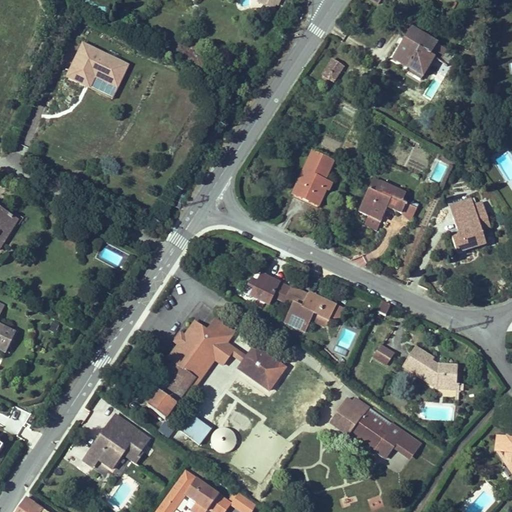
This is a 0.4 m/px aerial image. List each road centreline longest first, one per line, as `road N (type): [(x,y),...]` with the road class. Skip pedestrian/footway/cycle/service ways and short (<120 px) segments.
road 1 (tertiary): [(1,511),(169,255)]
road 2 (residential): [(240,220),(478,325)]
road 3 (tertiary): [(216,182),(335,0)]
road 4 (residential): [(0,163),(169,255)]
road 5 (track): [(0,136),(56,0)]
